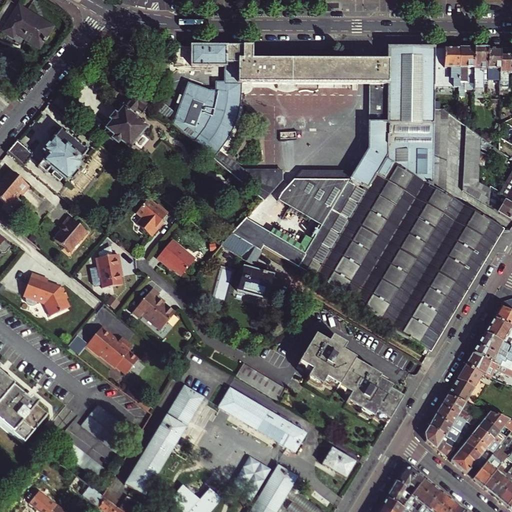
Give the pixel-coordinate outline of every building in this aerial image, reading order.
[(17,31),(41,46),(52,27),(19,6),(3,31),(13,37),(17,31)] [(191,67),(224,68),(224,48),(175,47),(175,63),(191,63),(191,67)] [(224,48),(224,68),(224,83),(215,83),(215,92),(208,92),(188,83),(174,124),(212,157),(225,141),(231,130),(235,117),(238,105),(239,84),(369,85),(378,85),(378,124),(369,124),(369,150),(305,256),(270,235),(260,252),(263,253),(266,249),(315,278),(312,282),(430,353),(503,231),(433,186),(434,88),(434,49),(388,49),(387,62),(251,61),(252,48),(224,48)] [(459,88),(459,50),(434,49),(434,88),(444,88),(444,78),(450,78),(450,80),(453,80),(453,88),(459,88)] [(474,84),(474,49),(459,50),(459,88),(459,92),(464,92),(464,84),(474,84)] [(488,76),(488,50),(474,49),(474,84),(474,103),(482,103),(482,76),(488,76)] [(500,94),(501,55),(501,50),(488,50),(488,76),(487,81),(493,81),(493,88),(497,88),(497,94),(500,94)] [(511,53),(508,54),(506,55),(501,55),(500,94),(509,94),(509,76),(511,75),(511,53)] [(378,124),(378,85),(369,85),(369,124),(378,124)] [(149,104),(131,90),(124,98),(119,104),(123,108),(117,115),(115,113),(110,118),(112,120),(103,132),(115,142),(116,141),(117,142),(120,140),(129,147),(146,126),(144,124),(145,123),(140,119),(139,120),(133,114),(137,110),(141,113),(149,104)] [(479,136),(464,125),(463,191),(487,206),(488,189),(478,183),(479,136)] [(71,137),(62,129),(50,142),(48,143),(43,148),(43,151),(48,155),(38,168),(46,174),(47,172),(59,182),(61,179),(66,183),(70,178),(72,179),(78,172),(76,170),(81,164),(79,163),(88,152),(79,144),(81,142),(73,135),(71,137)] [(32,153),(17,141),(8,152),(25,166),(33,157),(32,153)] [(283,178),(283,168),(254,168),(246,162),(245,162),(235,155),(235,152),(221,153),(214,162),(250,190),(258,195),(269,195),(283,178)] [(30,187),(10,170),(2,179),(3,180),(0,183),(0,198),(9,207),(20,194),(22,196),(30,187)] [(148,200),(136,214),(142,219),(137,226),(152,239),(160,229),(159,227),(168,215),(158,206),(156,207),(148,200)] [(499,213),(511,221),(511,206),(505,202),(502,208),(499,213)] [(493,210),(499,213),(502,208),(497,205),(493,210)] [(82,238),(88,231),(70,216),(63,224),(65,226),(63,229),(55,239),(70,251),(82,238)] [(0,250),(2,252),(6,251),(11,245),(0,235),(0,250)] [(254,271),(264,254),(263,253),(260,252),(233,236),(222,248),(247,264),(239,293),(268,301),(274,277),(254,271)] [(173,241),(158,258),(164,263),(165,262),(182,277),(196,261),(173,241)] [(96,258),(99,279),(101,278),(103,289),(123,286),(120,271),(122,271),(119,255),(96,258)] [(48,278),(32,272),(23,294),(45,302),(51,315),(69,307),(65,299),(67,298),(62,287),(58,289),(57,287),(53,286),(52,284),(51,283),(49,283),(47,284),(46,283),(48,278)] [(162,294),(155,288),(134,312),(141,318),(144,315),(163,330),(177,313),(159,297),(162,294)] [(500,307),(511,313),(511,312),(511,299),(509,300),(503,302),(500,307)] [(511,313),(500,307),(493,318),(511,326),(511,313)] [(511,326),(493,318),(484,334),(511,345),(511,326)] [(114,335),(102,326),(86,345),(100,356),(102,354),(116,366),(117,365),(127,373),(139,358),(129,351),(129,350),(128,349),(131,345),(121,337),(118,341),(113,336),(114,335)] [(79,334),(70,346),(79,354),(88,342),(79,334)] [(511,345),(484,334),(472,353),(506,368),(511,355),(511,345)] [(385,427),(402,399),(389,391),(391,388),(379,380),(380,378),(354,362),(355,361),(342,353),(345,347),(331,339),(328,345),(315,337),(297,367),(310,375),(308,378),(305,383),(320,391),(321,388),(324,384),(349,398),(346,403),(344,406),(372,422),(373,420),(385,427)] [(511,370),(506,368),(472,353),(465,366),(482,373),(491,377),(495,368),(511,375),(511,370)] [(236,377),(278,402),(285,390),(244,365),(236,377)] [(465,366),(457,379),(474,387),(482,373),(465,366)] [(310,375),(297,367),(295,370),(308,378),(310,375)] [(0,425),(24,446),(47,418),(35,408),(38,405),(31,399),(28,402),(0,378),(0,425)] [(447,396),(465,403),(474,387),(457,379),(447,396)] [(324,384),(321,388),(346,403),(349,398),(324,384)] [(184,387),(125,485),(145,497),(204,399),(184,387)] [(307,435),(230,389),(218,408),(288,450),(295,454),(307,435)] [(465,403),(447,396),(441,406),(467,422),(472,424),(473,422),(475,423),(478,420),(461,410),(465,403)] [(100,406),(84,427),(119,455),(127,444),(122,440),(130,430),(100,406)] [(461,432),(467,422),(441,406),(435,417),(461,432)] [(511,431),(511,430),(511,420),(510,420),(490,413),(484,420),(500,432),(505,426),(511,431)] [(435,417),(429,427),(454,441),(462,432),(461,432),(435,417)] [(500,432),(484,420),(478,427),(496,442),(497,439),(502,443),(504,440),(500,436),(502,434),(500,432)] [(454,441),(429,427),(424,434),(426,442),(446,458),(456,446),(454,445),(456,443),(454,441)] [(471,435),(487,448),(494,453),(499,446),(502,443),(497,439),(496,442),(478,427),(471,435)] [(466,435),(462,432),(454,441),(456,443),(458,444),(466,435)] [(465,443),(481,456),(487,448),(471,435),(465,443)] [(65,437),(57,447),(102,482),(109,472),(65,437)] [(458,451),(474,464),(481,456),(465,443),(458,451)] [(361,452),(368,456),(373,448),(366,444),(361,452)] [(487,461),(485,464),(483,466),(473,479),(482,487),(500,465),(506,458),(509,454),(499,446),(494,453),(487,461)] [(355,464),(332,450),(323,465),(346,479),(355,464)] [(476,465),(474,464),(458,451),(450,461),(473,479),(483,466),(478,463),(476,465)] [(48,454),(41,463),(54,473),(61,464),(48,454)] [(61,464),(54,473),(70,486),(77,477),(61,464)] [(504,469),(500,465),(482,487),(490,494),(506,474),(502,471),(504,469)] [(276,511),(297,478),(277,467),(250,511),(276,511)] [(403,469),(395,483),(408,490),(406,493),(410,495),(424,478),(411,468),(403,469)] [(506,474),(490,494),(498,500),(511,482),(511,476),(507,473),(506,474)] [(77,477),(70,486),(82,495),(89,486),(77,477)] [(419,500),(432,485),(424,478),(410,495),(406,500),(400,507),(407,511),(408,511),(413,507),(413,506),(410,504),(415,498),(419,500)] [(39,492),(27,482),(17,495),(29,505),(39,492)] [(170,499),(184,511),(211,511),(224,498),(207,482),(196,495),(184,484),(170,499)] [(506,506),(511,499),(511,482),(498,500),(506,506)] [(408,490),(395,483),(386,498),(400,507),(406,500),(400,496),(403,491),(406,493),(408,490)] [(440,491),(432,485),(419,500),(418,501),(421,504),(416,510),(413,507),(408,511),(422,511),(426,508),(440,491)] [(103,497),(89,486),(82,495),(98,508),(105,499),(103,497)] [(435,511),(448,498),(440,491),(426,508),(429,510),(427,511),(435,511)] [(55,504),(39,492),(29,505),(38,511),(50,511),(56,505),(55,504)] [(287,507),(293,511),(321,511),(323,511),(298,492),(287,507)] [(60,501),(71,509),(77,502),(66,494),(60,501)] [(127,497),(119,510),(121,511),(135,511),(140,504),(127,497)] [(76,511),(84,502),(79,498),(77,502),(71,509),(74,511),(76,511)] [(381,507),(389,511),(407,511),(400,507),(386,498),(381,507)] [(448,511),(455,504),(448,498),(435,511),(448,511)] [(113,505),(105,499),(98,508),(103,511),(114,511),(117,509),(113,505)]
